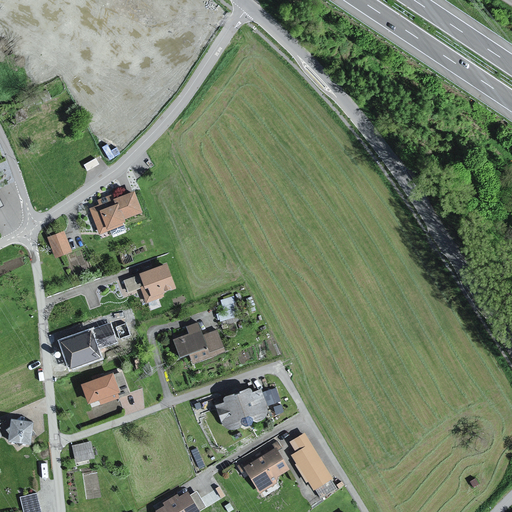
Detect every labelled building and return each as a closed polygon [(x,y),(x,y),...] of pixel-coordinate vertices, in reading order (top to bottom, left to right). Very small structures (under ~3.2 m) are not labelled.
[(53,100),(49,90),(40,94),(44,103),(53,100)] [(98,206),(88,210),(98,236),(122,227),(120,222),(141,214),(133,193),(110,201),(109,197),(96,201),(98,206)] [(71,255),(64,233),(46,240),(54,261),(71,255)] [(167,266),(121,281),(126,295),(140,290),(145,305),(163,299),(162,294),(176,290),(167,266)] [(235,293),(221,296),(223,308),(218,309),(220,318),(239,314),(235,293)] [(196,324),(184,328),(186,335),(171,340),(177,358),(186,355),(205,349),(201,337),(196,324)] [(216,332),(201,337),(205,349),(186,355),(190,366),(224,354),(216,332)] [(110,374),(79,386),(86,405),(97,401),(99,407),(120,399),(110,374)] [(221,403),(213,406),(220,425),(226,430),(236,430),(246,427),(258,423),(264,418),(266,410),(259,390),(249,394),(248,388),(235,393),(236,395),(231,396),(231,394),(220,398),(221,403)] [(33,432),(33,423),(12,420),(9,430),(6,432),(10,436),(10,443),(32,446),(32,437),(37,434),(33,432)] [(331,479),(302,434),(288,443),(294,453),(289,457),(311,492),(331,479)] [(91,443),(71,446),(74,462),(94,459),(91,443)] [(241,467),(258,495),(277,484),(274,478),(287,471),(274,448),(241,467)] [(474,479),(468,482),(472,489),(478,486),(474,479)] [(24,511),(41,511),(38,491),(22,494),(24,511)] [(162,506),(152,511),(199,511),(206,508),(196,492),(188,497),(185,492),(178,497),(176,494),(160,503),(162,506)]
